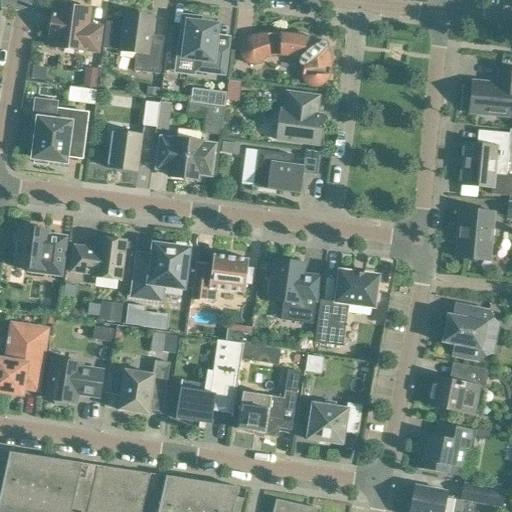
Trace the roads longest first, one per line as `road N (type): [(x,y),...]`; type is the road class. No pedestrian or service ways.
road 1 (residential): [(381,486),(0,426)]
road 2 (residential): [(331,230),(0,185)]
road 3 (residential): [(381,486),(422,282),(418,242)]
road 4 (residential): [(418,242),(443,13)]
road 5 (residential): [(331,230),(360,3)]
road 6 (residential): [(22,0),(0,131)]
